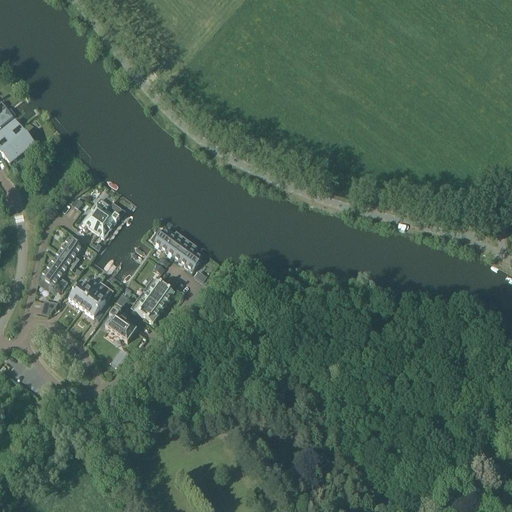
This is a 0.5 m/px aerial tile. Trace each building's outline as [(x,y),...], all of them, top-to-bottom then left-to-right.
[(0,129),(12,120),(7,114),(1,118),(0,116),(0,129)] [(14,123),(0,134),(0,144),(4,141),(9,147),(3,151),(2,152),(4,155),(2,157),(5,161),(6,161),(10,166),(16,161),(17,162),(26,154),(24,151),(31,145),(29,142),(26,138),(23,135),(16,141),(11,136),(19,129),(14,123)] [(92,234),(110,210),(103,205),(101,209),(96,206),(79,230),(84,233),(86,230),(92,234)] [(117,215),(110,210),(92,234),(103,242),(115,226),(116,226),(119,221),(114,218),(117,215)] [(173,261),(186,243),(176,235),(172,241),(162,233),(153,246),(173,261)] [(82,251),(69,242),(55,261),(71,273),(79,263),(75,261),(82,251)] [(196,250),(186,243),(173,261),(193,275),(202,262),(192,255),(196,250)] [(68,271),(55,261),(40,281),(53,291),(55,289),(62,294),(67,287),(60,282),(68,271)] [(197,274),(193,279),(202,286),(206,280),(197,274)] [(152,282),(145,292),(167,308),(174,298),(152,282)] [(81,312),(98,288),(91,283),(86,291),(80,287),(79,288),(76,285),(69,295),(72,298),(68,303),(81,312)] [(105,293),(98,288),(81,312),(93,321),(94,321),(97,323),(102,317),(99,314),(105,305),(100,301),(105,293)] [(127,288),(125,292),(131,297),(134,293),(127,288)] [(125,292),(124,292),(122,296),(129,301),(131,297),(125,292)] [(145,292),(138,302),(160,318),(167,308),(145,292)] [(160,318),(138,302),(131,312),(153,328),(160,318)] [(118,319),(113,315),(109,320),(110,322),(105,330),(127,346),(136,333),(118,320),(118,319)]
